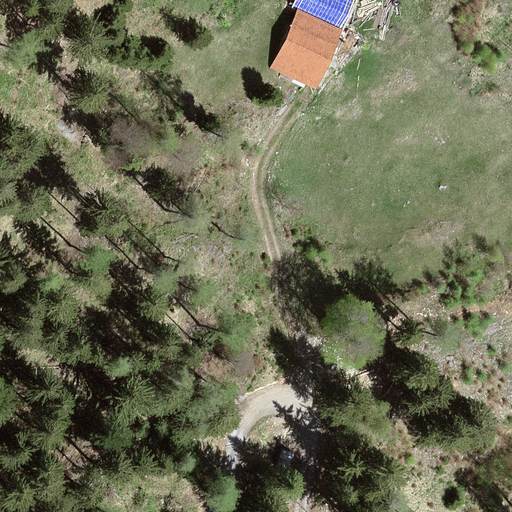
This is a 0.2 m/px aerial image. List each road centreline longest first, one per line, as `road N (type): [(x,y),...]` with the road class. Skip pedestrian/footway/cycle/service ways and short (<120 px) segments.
road 1 (track): [(300,398),(311,347),(276,277),(256,169),(301,98)]
road 2 (track): [(216,511),(250,414),(300,398),(319,447),(308,511)]
